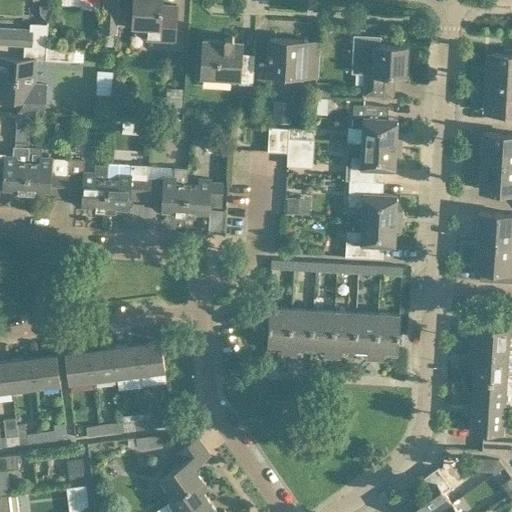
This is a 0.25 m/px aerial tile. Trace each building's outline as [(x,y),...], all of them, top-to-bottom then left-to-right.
[(113,45),(114,31),(115,31),(116,0),(103,0),(102,31),(105,31),(104,44),(113,45)] [(133,0),(133,7),(132,25),(146,26),(146,38),(175,40),(176,24),(177,4),(176,4),(176,10),(162,9),(162,0),(133,0)] [(31,30),(0,27),(0,41),(30,43),(31,30)] [(407,46),(378,44),(378,37),(380,37),(380,35),(353,34),(353,35),(358,35),(357,56),(354,56),(354,71),(365,72),(364,93),(392,95),(393,74),(405,74),(407,46)] [(252,84),(253,73),(254,53),(241,53),(242,41),(241,41),(240,46),(233,46),(234,37),(232,35),(226,35),(224,37),(224,40),(203,39),(201,74),(238,76),(237,83),(252,84)] [(316,75),(316,69),(317,49),(304,48),(304,40),(270,38),(267,72),(316,75)] [(45,59),(73,60),(74,46),(46,44),(45,59)] [(486,80),(511,81),(511,52),(488,51),(486,80)] [(17,111),(44,113),(46,83),(34,82),(36,59),(18,58),(0,56),(0,61),(1,62),(0,69),(0,96),(18,98),(17,111)] [(97,92),(112,92),(113,69),(98,69),(97,92)] [(316,80),(316,95),(329,96),(330,81),(316,80)] [(511,110),(511,81),(486,80),(485,109),(511,110)] [(164,104),(168,105),(168,116),(181,116),(182,99),(183,89),(167,86),(164,104)] [(361,127),(360,142),(401,144),(402,133),(396,133),(397,118),(387,117),(388,105),(353,103),(352,127),(361,127)] [(273,104),(273,121),(290,122),(291,104),(273,104)] [(135,133),(149,133),(149,119),(136,118),(135,133)] [(177,124),(177,136),(187,136),(188,125),(177,124)] [(287,148),(288,138),(289,127),(268,125),(267,149),(287,151),(287,148)] [(288,138),(300,139),(301,138),(313,139),(314,128),(289,127),(288,138)] [(482,160),(511,161),(511,133),(483,131),(482,160)] [(287,148),(287,164),(312,165),(314,139),(300,139),(288,138),(287,148)] [(346,179),(349,180),(383,181),(384,169),(394,170),(395,154),(401,154),(401,144),(360,142),(348,141),(346,179)] [(12,153),(0,152),(0,179),(3,180),(2,187),(16,187),(16,193),(26,194),(28,151),(28,145),(13,144),(12,153)] [(39,154),(39,151),(28,151),(26,194),(36,194),(37,189),(49,189),(49,195),(66,196),(68,157),(52,157),(52,155),(39,154)] [(95,210),(105,211),(107,179),(108,163),(95,163),(94,172),(83,172),(82,175),(81,175),(82,158),(68,157),(66,196),(81,197),(81,204),(95,205),(95,210)] [(511,161),(482,160),(480,188),(511,190),(511,161)] [(107,179),(105,211),(115,211),(116,206),(129,206),(130,198),(145,199),(146,178),(147,164),(108,161),(108,163),(107,179)] [(185,215),(187,183),(188,166),(173,165),(173,177),(163,176),(163,179),(146,178),(145,199),(162,200),(161,208),(175,209),(175,215),(185,215)] [(148,165),(147,175),(172,176),(172,166),(148,165)] [(222,205),(223,185),(223,182),(211,181),(210,179),(198,178),(197,184),(187,183),(185,215),(195,216),(195,210),(209,211),(210,204),(222,205)] [(349,180),(348,192),(347,204),(361,204),(360,219),(401,221),(401,209),(396,209),(397,194),(383,193),(383,181),(349,180)] [(286,213),(299,213),(300,197),(287,196),(286,213)] [(511,212),(499,212),(479,211),(477,240),(511,242),(511,241),(511,212)] [(346,230),(345,255),(383,257),(384,245),(394,246),(395,230),(400,230),(401,221),(360,219),(359,230),(346,230)] [(511,281),(511,241),(511,242),(477,240),(475,269),(488,270),(487,280),(511,281)] [(293,259),(272,258),(271,268),(292,269),(293,259)] [(314,261),(293,259),(292,269),(314,270),(314,261)] [(336,262),(314,261),(314,270),(335,271),(336,262)] [(357,263),(336,262),(335,271),(356,272),(357,263)] [(378,264),(357,263),(356,272),(378,273),(378,264)] [(402,265),(378,264),(378,273),(402,275),(402,265)] [(310,349),(311,349),(313,308),(269,306),(267,347),(268,347),(268,342),(281,343),(281,351),(297,352),(297,343),(310,344),(310,349)] [(356,311),(313,308),(311,349),(311,344),(325,345),(324,354),(340,355),(341,346),(354,346),(353,351),(354,351),(356,311)] [(400,313),(399,313),(356,311),(354,351),(355,346),(368,347),(367,356),(383,357),(384,348),(396,349),(396,354),(397,354),(400,313)] [(508,314),(496,314),(495,325),(507,326),(507,325),(508,314)] [(511,326),(507,326),(495,325),(477,324),(476,339),(470,339),(469,350),(511,352),(511,326)] [(141,372),(145,371),(165,368),(161,341),(137,344),(141,372)] [(117,375),(141,372),(137,344),(113,347),(117,375)] [(89,350),(92,378),(117,375),(113,347),(89,350)] [(92,378),(89,350),(65,353),(68,381),(92,378)] [(511,352),(469,350),(469,362),(474,362),(474,376),(511,378),(511,352)] [(32,357),(36,385),(61,382),(57,354),(32,357)] [(8,360),(12,388),(36,385),(32,357),(8,360)] [(0,389),(12,388),(8,360),(0,361),(0,389)] [(511,378),(474,376),(473,391),(467,391),(466,402),(504,405),(504,404),(511,404),(511,378)] [(511,452),(511,447),(511,419),(503,419),(504,405),(466,402),(465,414),(471,414),(470,429),(483,430),(482,450),(511,452)] [(123,429),(147,426),(146,418),(146,412),(122,414),(123,429)] [(157,416),(146,418),(147,426),(158,425),(157,416)] [(0,445),(18,443),(16,423),(15,418),(4,420),(6,435),(0,435),(0,445)] [(18,443),(30,441),(43,440),(42,431),(26,433),(25,422),(16,423),(18,443)] [(97,423),(98,432),(111,431),(110,422),(97,423)] [(86,434),(98,432),(97,423),(84,425),(86,434)] [(55,430),(42,431),(43,440),(56,438),(55,430)] [(134,435),(135,447),(160,444),(158,432),(134,435)] [(160,476),(173,496),(201,476),(194,466),(211,455),(197,436),(177,451),(183,460),(160,476)] [(0,494),(7,494),(7,493),(10,493),(7,469),(17,467),(15,454),(0,455),(0,494)] [(468,457),(468,469),(492,470),(493,473),(504,466),(498,458),(468,457)] [(80,458),(67,460),(69,478),(82,477),(80,458)] [(437,511),(451,502),(443,491),(450,486),(437,467),(421,478),(428,488),(407,502),(414,511),(437,511)] [(201,476),(173,496),(157,508),(159,511),(193,511),(211,500),(203,490),(208,486),(201,476)] [(502,484),(509,494),(511,491),(511,476),(511,477),(502,484)] [(85,484),(67,486),(70,511),(74,511),(87,503),(85,484)] [(9,511),(7,494),(0,494),(0,511),(9,511)] [(226,511),(224,509),(219,511),(218,511),(211,500),(193,511),(226,511)] [(458,511),(451,502),(437,511),(458,511)]
